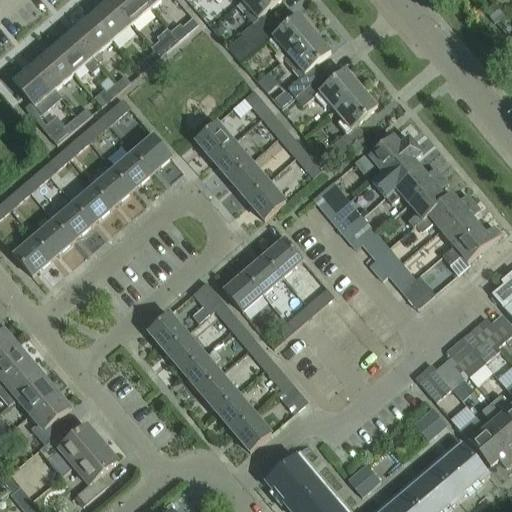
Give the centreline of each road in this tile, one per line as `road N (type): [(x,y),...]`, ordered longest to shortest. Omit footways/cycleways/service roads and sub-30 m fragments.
road 1 (residential): [(36,324),(188,196),(227,241),(77,372)]
road 2 (residential): [(230,491),(309,426),(346,423),(425,353)]
road 3 (unclassified): [(511,137),(394,0)]
road 4 (residential): [(425,353),(314,232)]
road 5 (residential): [(425,353),(434,322),(511,258)]
road 6 (residential): [(156,476),(151,459),(77,372)]
